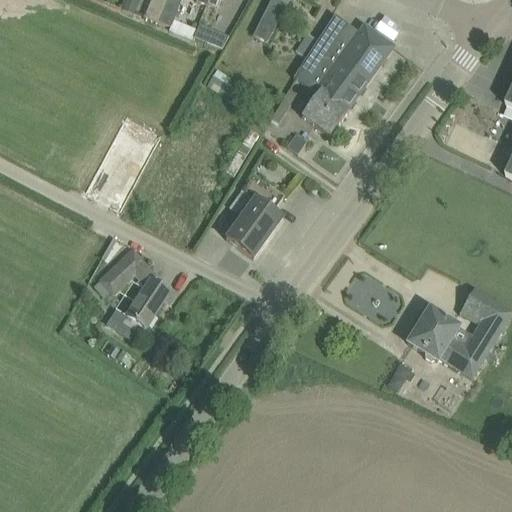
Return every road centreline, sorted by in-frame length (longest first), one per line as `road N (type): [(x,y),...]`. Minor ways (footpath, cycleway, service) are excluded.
road 1 (unclassified): [(286,308),(490,23)]
road 2 (residential): [(286,308),(0,163)]
road 3 (unclassified): [(136,511),(286,308)]
